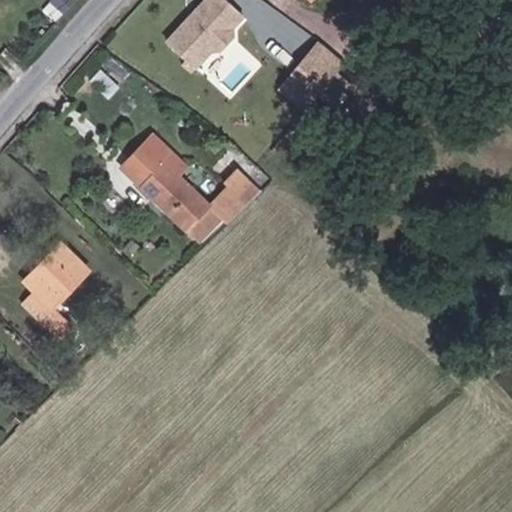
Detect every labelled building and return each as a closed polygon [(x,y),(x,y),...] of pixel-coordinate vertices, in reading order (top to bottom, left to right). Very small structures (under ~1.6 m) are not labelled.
[(224,0),(203,0),(165,42),(200,73),(247,20),(224,0)] [(319,41),(284,86),(311,107),(347,62),(319,41)] [(187,210),(210,186),(175,152),(185,140),(151,108),(118,145),(187,210)] [(253,144),(244,137),(221,163),(226,168),(210,186),(230,205),(274,163),(253,144)] [(65,227),(30,263),(40,273),(31,284),(66,318),(79,304),(62,287),(94,254),(65,227)]
